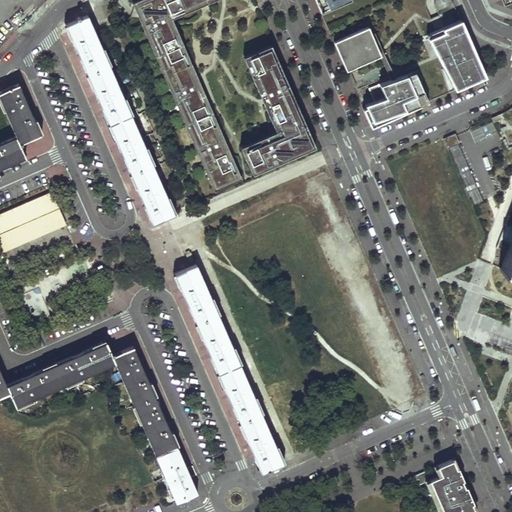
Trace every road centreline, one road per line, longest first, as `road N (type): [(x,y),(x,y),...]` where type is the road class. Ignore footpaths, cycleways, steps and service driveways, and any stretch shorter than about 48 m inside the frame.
road 1 (residential): [(46,24),(133,205),(130,225),(101,230),(63,152)]
road 2 (residential): [(347,156),(454,403)]
road 3 (residential): [(467,397),(359,151)]
road 4 (residential): [(244,480),(170,302),(145,292),(136,316)]
road 5 (residential): [(454,403),(254,491)]
road 6 (residential): [(136,316),(217,494)]
road 7 (residential): [(359,151),(499,90),(511,76)]
road 8 (residential): [(280,0),(347,156)]
road 9 (residential): [(359,151),(292,0)]
road 10 (residential): [(0,341),(8,360),(23,364),(136,316)]
